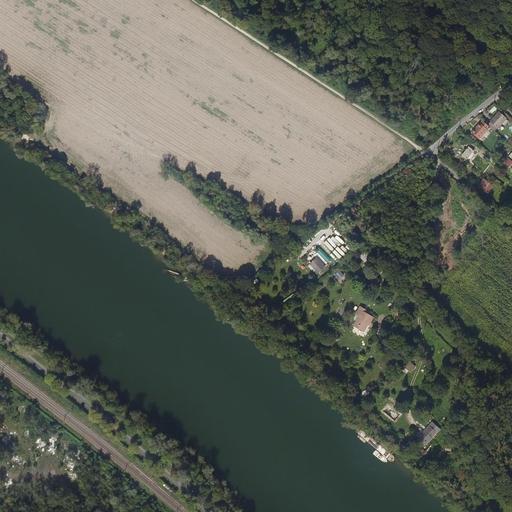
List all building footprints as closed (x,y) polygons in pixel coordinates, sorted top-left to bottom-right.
[(498,129),(507,118),(499,111),(490,122),(498,129)] [(480,139),(491,127),(488,125),(482,120),(472,132),(480,139)] [(498,129),(490,122),(488,125),(491,127),(496,131),(498,129)] [(465,161),(473,152),(468,148),(460,157),(465,161)] [(489,182),(490,180),(486,177),(480,186),(484,189),(484,188),(489,182)] [(493,182),(490,180),(489,182),(484,188),(488,191),(494,182),(493,182)] [(331,260),(317,248),(315,250),(328,263),(331,260)] [(317,275),(324,268),(315,259),(310,264),(316,270),(315,271),(314,272),(317,275)] [(361,315),(357,320),(366,326),(370,319),(372,320),(374,317),(364,310),(366,308),(362,305),(357,312),(361,315)] [(363,330),(366,326),(357,320),(354,324),(363,330)] [(415,367),(412,363),(407,368),(410,372),(415,367)] [(435,424),(431,420),(415,437),(419,441),(435,424)]
